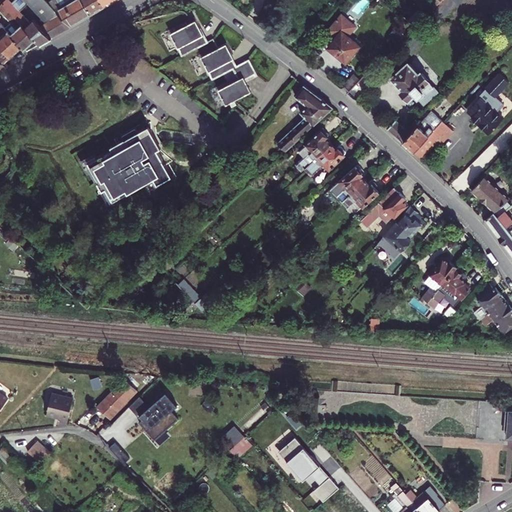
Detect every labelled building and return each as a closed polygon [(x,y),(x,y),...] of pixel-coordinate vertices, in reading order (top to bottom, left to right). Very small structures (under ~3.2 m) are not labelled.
[(36,38),(10,11),(0,0),(0,10),(11,22),(6,27),(23,45),(26,48),(36,38)] [(41,43),(70,26),(47,1),(46,0),(24,0),(36,11),(28,19),(10,0),(3,0),(2,2),(36,38),(41,43)] [(50,0),(47,1),(70,26),(93,13),(83,0),(50,0)] [(83,0),(93,13),(104,6),(100,0),(83,0)] [(422,17),(430,10),(426,6),(418,14),(422,17)] [(418,14),(416,13),(408,21),(413,26),(422,17),(418,14)] [(333,38),(326,46),(344,62),(358,45),(348,36),(355,28),(352,25),(342,17),(340,15),(325,32),(333,38)] [(169,32),(180,55),(206,41),(201,33),(200,34),(197,28),(199,27),(194,19),(169,32)] [(6,27),(0,20),(0,44),(11,56),(23,45),(6,27)] [(395,43),(413,26),(408,21),(407,20),(389,37),(395,43)] [(199,55),(211,78),(231,67),(235,65),(227,52),(228,51),(224,42),(199,55)] [(0,69),(8,65),(0,56),(0,69)] [(254,72),(247,59),(235,65),(231,67),(236,78),(216,89),(224,104),(248,91),(244,84),(246,83),(243,78),(254,72)] [(407,99),(412,94),(414,92),(416,94),(414,96),(417,99),(416,100),(421,105),(435,92),(430,87),(432,86),(419,71),(417,73),(407,61),(390,77),(400,88),(398,89),(407,99)] [(347,90),(357,80),(359,78),(352,72),(341,83),(347,90)] [(364,87),(357,80),(347,90),(345,92),(352,98),(364,87)] [(332,107),(303,85),(294,96),(306,105),(299,111),(305,117),(277,141),(285,150),(332,107)] [(489,97),(482,92),(465,109),(471,115),(470,116),(487,133),(502,117),(485,101),(489,97)] [(413,150),(426,136),(440,120),(428,109),(413,125),(409,130),(407,132),(401,139),(413,150)] [(401,139),(407,132),(400,125),(402,122),(396,116),(384,128),(399,141),(401,139)] [(409,130),(413,125),(409,120),(404,125),(409,130)] [(440,120),(426,136),(413,150),(412,152),(419,159),(436,140),(440,143),(452,130),(440,120)] [(170,175),(143,127),(109,146),(111,150),(102,155),(101,153),(86,161),(97,180),(95,181),(100,189),(104,187),(111,200),(152,177),(155,183),(170,175)] [(300,171),(301,170),(330,143),(325,139),(328,135),(321,128),(304,143),(305,144),(311,151),(303,158),(295,165),(300,171)] [(301,170),(306,175),(321,161),(327,169),(344,153),(338,145),(334,148),(330,143),(301,170)] [(311,151),(305,144),(298,151),(303,158),(311,151)] [(344,199),(364,180),(360,175),(363,172),(356,164),(330,188),(341,201),(344,199)] [(492,210),(506,197),(483,175),(470,189),(492,210)] [(369,185),(364,180),(344,199),(341,201),(348,208),(357,199),(363,206),(380,190),(373,182),(369,185)] [(403,199),(392,187),(367,211),(368,212),(362,219),(367,224),(378,214),(385,221),(391,215),(392,217),(406,205),(402,200),(403,199)] [(511,257),(511,256),(511,235),(505,226),(511,219),(511,215),(505,208),(510,203),(506,199),(484,218),(511,257)] [(421,215),(410,205),(380,238),(379,240),(384,244),(383,248),(388,252),(391,251),(395,255),(410,238),(409,236),(424,220),(420,216),(421,215)] [(442,283),(456,266),(457,265),(450,259),(448,261),(443,256),(429,272),(442,283)] [(183,278),(166,259),(160,265),(177,284),(183,278)] [(462,272),(456,266),(442,283),(438,287),(436,291),(432,294),(439,300),(443,295),(454,304),(470,285),(465,280),(466,279),(461,274),(462,272)] [(415,271),(410,267),(400,279),(405,283),(415,271)] [(426,276),(434,283),(438,287),(442,283),(429,272),(426,276)] [(183,278),(177,284),(193,300),(195,302),(201,297),(183,278)] [(474,294),(475,296),(482,304),(479,307),(473,311),(479,318),(480,317),(503,299),(498,293),(499,292),(494,285),(493,286),(488,281),(480,288),(474,294)] [(427,301),(432,294),(436,291),(431,286),(422,297),(427,301)] [(214,301),(206,292),(201,297),(195,302),(203,311),(214,301)] [(482,304),(475,296),(472,298),(479,307),(482,304)] [(507,303),(503,299),(480,317),(485,323),(492,317),(504,333),(511,326),(511,308),(508,303),(507,303)] [(451,304),(443,311),(449,317),(457,309),(451,304)] [(99,405),(111,417),(138,388),(126,376),(99,405)] [(0,390),(0,409),(9,397),(0,390)] [(142,418),(137,423),(153,440),(177,419),(170,411),(176,406),(163,392),(148,406),(138,415),(142,418)] [(66,424),(73,399),(52,393),(45,415),(59,419),(58,422),(66,424)] [(139,396),(130,405),(138,415),(148,406),(139,396)] [(302,424),(291,412),(286,416),(296,428),(302,424)] [(38,437),(28,446),(39,458),(49,449),(38,437)] [(339,487),(295,437),(280,451),(323,501),(339,487)] [(113,440),(107,446),(123,462),(129,456),(113,440)] [(242,449),(237,443),(230,450),(234,455),(242,449)] [(410,488),(405,492),(422,511),(434,511),(445,504),(436,494),(431,499),(423,491),(417,496),(410,488)] [(422,511),(405,492),(403,489),(397,494),(406,504),(397,511),(422,511)]
